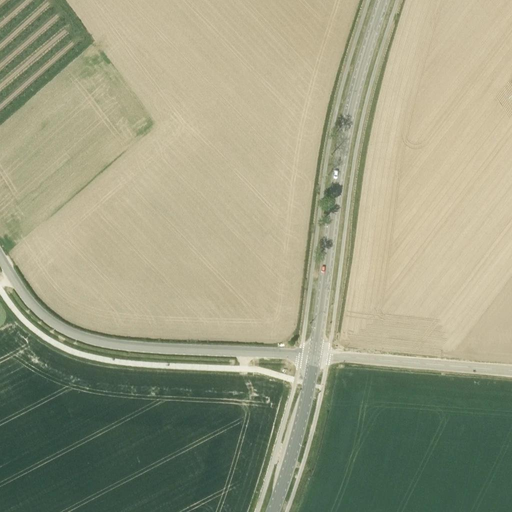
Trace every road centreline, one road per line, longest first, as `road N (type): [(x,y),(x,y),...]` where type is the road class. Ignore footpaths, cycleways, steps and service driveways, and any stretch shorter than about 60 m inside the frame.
road 1 (secondary): [(313,355),(338,160),(381,0)]
road 2 (tertiary): [(313,355),(81,336),(35,307),(0,253)]
road 3 (unclassified): [(511,370),(313,355)]
road 4 (secondary): [(273,511),(313,355)]
